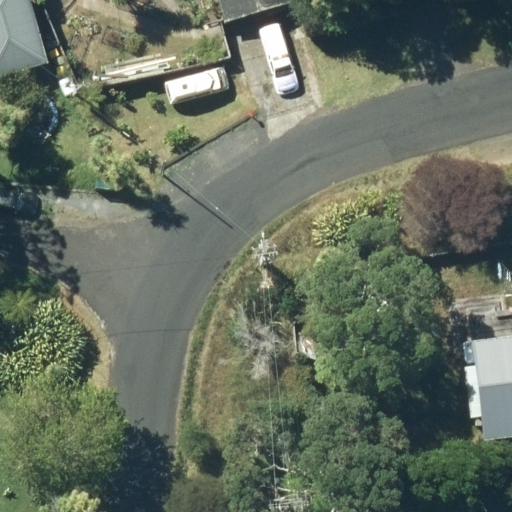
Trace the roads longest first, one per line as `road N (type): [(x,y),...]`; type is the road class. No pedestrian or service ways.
road 1 (residential): [(134,511),(138,383),(230,221),(316,151),(511,102)]
road 2 (unknown): [(0,237),(98,269),(169,328)]
